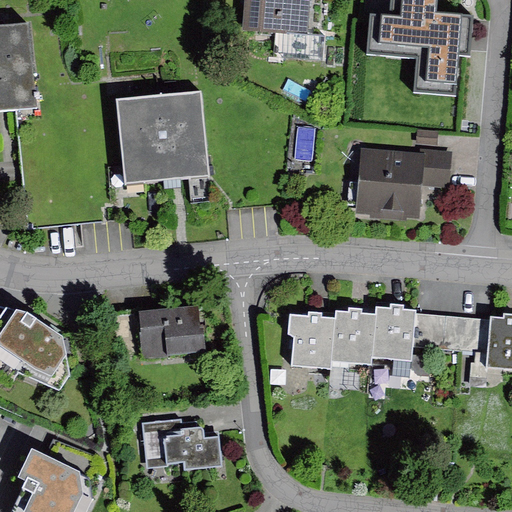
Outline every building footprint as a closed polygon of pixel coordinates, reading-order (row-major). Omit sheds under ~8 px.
[(330,0),(241,0),(239,35),(285,39),(284,60),(326,64),(330,0)] [(389,0),(388,17),(368,15),(366,53),(417,57),(414,91),(455,94),(458,55),(469,56),(472,15),(436,13),(436,0),(389,0)] [(27,33),(0,35),(0,118),(33,116),(27,33)] [(199,100),(111,109),(120,193),(208,184),(199,100)] [(418,132),(417,143),(439,146),(440,134),(418,132)] [(428,161),(363,152),(356,216),(419,224),(423,191),(453,194),(458,155),(429,151),(428,161)] [(199,335),(197,309),(111,316),(114,357),(143,354),(143,363),(207,358),(205,334),(199,335)] [(375,319),(372,362),(413,365),(414,351),(417,315),(403,314),(403,311),(393,310),(392,313),(376,312),(375,319)] [(337,316),(336,324),(332,366),(370,369),(372,362),(375,319),(361,318),(362,313),(348,312),(347,317),(337,316)] [(489,358),(492,322),(417,315),(414,351),(489,358)] [(7,316),(0,328),(0,389),(10,394),(18,380),(61,398),(71,382),(63,346),(26,322),(7,316)] [(309,321),(288,318),(287,339),(295,342),(292,370),(332,375),(332,366),(336,324),(321,322),(322,317),(309,316),(309,321)] [(504,323),(492,322),(489,358),(488,374),(511,375),(511,319),(503,318),(504,323)] [(200,432),(145,437),(149,471),(187,467),(185,475),(223,472),(220,440),(204,442),(203,433),(200,432)] [(91,483),(31,456),(15,489),(23,493),(14,511),(90,511),(94,505),(91,483)]
